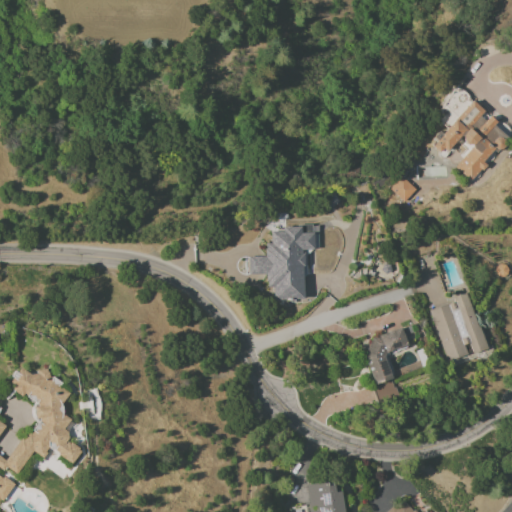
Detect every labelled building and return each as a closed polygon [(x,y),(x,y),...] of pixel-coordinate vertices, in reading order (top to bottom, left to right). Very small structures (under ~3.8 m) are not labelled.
[(453,168),(470,181),(484,164),(482,162),(494,147),(499,151),(508,141),(491,128),(496,122),(469,100),(430,146),(442,156),(458,137),(470,147),(453,168)] [(414,189),(400,177),(389,190),(403,202),(414,189)] [(302,298),(302,275),(310,274),(309,250),(314,250),(313,227),(269,228),(270,243),(264,243),(264,257),(247,257),(248,274),(265,274),(265,288),(272,288),(272,299),(302,298)] [(444,361),(468,354),(484,349),(467,292),(452,297),(453,302),(429,309),(444,361)] [(374,384),(391,379),(383,354),(405,347),(400,328),(360,340),(374,384)] [(53,441),(55,453),(70,464),(80,450),(67,441),(65,426),(70,419),(63,414),(61,403),(70,392),(40,370),(37,370),(32,376),(19,367),(10,379),(11,388),(32,403),(35,420),(5,461),(0,457),(0,431),(4,426),(0,423),(0,469),(0,470),(7,468),(15,474),(32,451),(41,458),(53,441)] [(0,500),(2,501),(13,485),(0,476),(0,500)] [(305,485),(307,511),(342,511),(340,491),(334,492),(333,482),(305,485)] [(384,511),(421,511),(422,511),(421,511),(412,511),(402,498),(384,511)]
